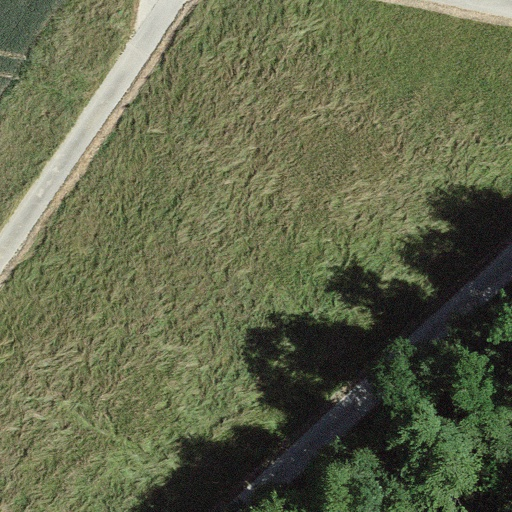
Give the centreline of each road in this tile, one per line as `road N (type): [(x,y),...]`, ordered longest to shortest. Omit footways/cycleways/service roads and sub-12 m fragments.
road 1 (track): [(236,511),(511,256)]
road 2 (track): [(0,253),(173,0)]
